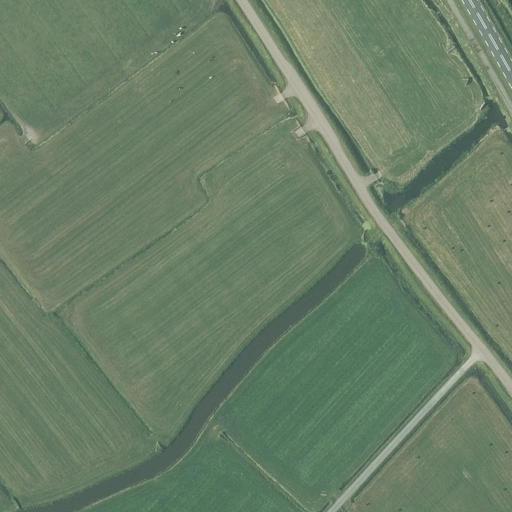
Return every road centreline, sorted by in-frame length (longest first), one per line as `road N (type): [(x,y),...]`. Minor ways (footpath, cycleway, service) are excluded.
road 1 (unclassified): [(511,390),(370,207),(239,0)]
road 2 (track): [(481,351),(331,511)]
